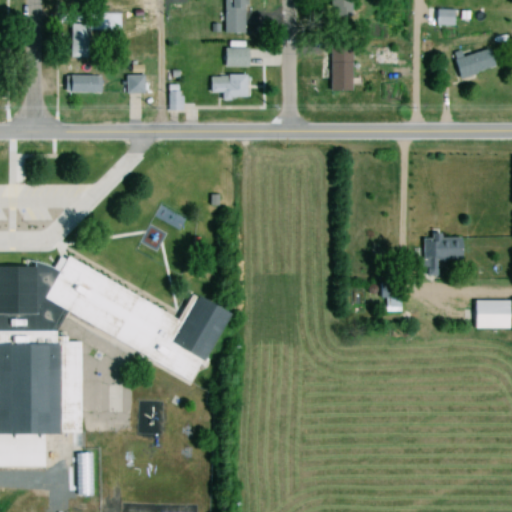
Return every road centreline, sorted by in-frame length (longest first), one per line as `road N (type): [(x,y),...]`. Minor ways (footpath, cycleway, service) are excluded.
road 1 (tertiary): [(0,135),(511,133)]
road 2 (residential): [(32,135),(32,0)]
road 3 (residential): [(286,134),(286,0)]
